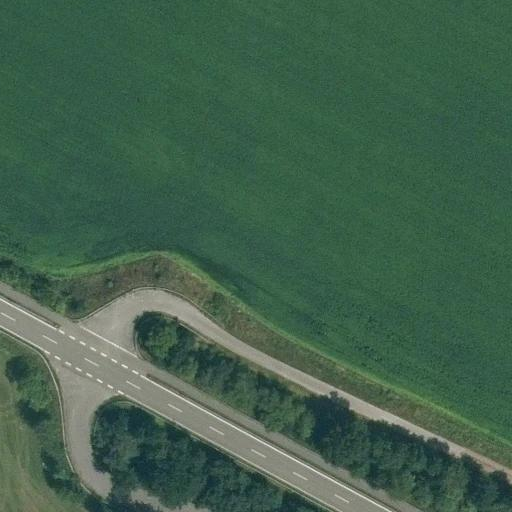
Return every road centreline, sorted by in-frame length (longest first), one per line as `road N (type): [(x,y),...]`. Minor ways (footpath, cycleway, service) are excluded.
road 1 (track): [(511,480),(242,347),(177,303),(132,303),(104,343)]
road 2 (tertiary): [(380,511),(92,360)]
road 3 (unclassified): [(92,360),(84,456),(98,476),(127,492),(188,511)]
